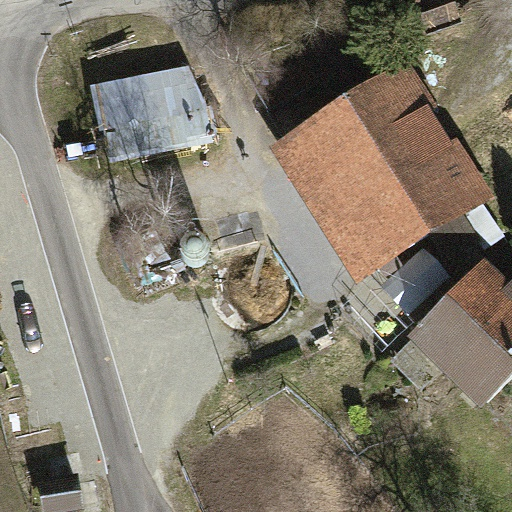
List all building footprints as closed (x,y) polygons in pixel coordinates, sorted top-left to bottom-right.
[(330,102),(263,142),(349,280),(421,236),(431,252),(469,229),(479,246),(498,234),(478,202),(488,196),(449,132),(439,138),(392,63),(373,75),(333,11),(290,37),(330,102)] [(449,28),(419,40),(426,59),(436,54),(457,46),(449,28)] [(189,68),(87,92),(104,165),(206,142),(189,68)] [(201,260),(202,255),(202,251),(200,246),(197,243),(192,241),(188,240),(183,241),(179,243),(176,246),(174,250),(173,255),(174,260),(177,264),(181,267),(185,269),(190,269),(195,267),(199,264),(201,260)] [(478,256),(380,352),(413,385),(433,366),(474,407),(511,368),(511,270),(502,281),(478,256)] [(37,482),(42,511),(80,511),(74,476),(37,482)]
